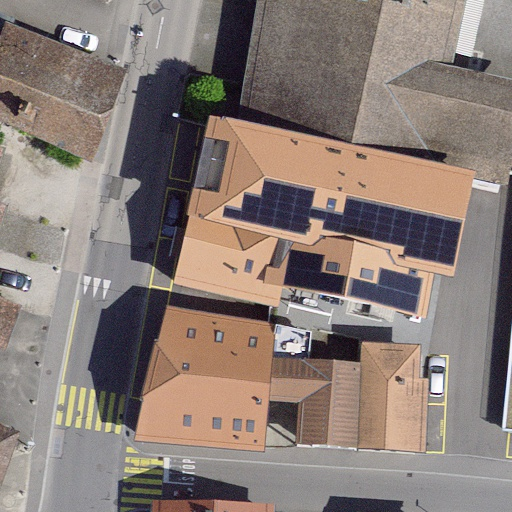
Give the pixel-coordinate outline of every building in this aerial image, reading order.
[(279,0),(249,147),(511,200),(511,197),(511,94),(446,81),(462,0),(279,0)] [(0,66),(11,39),(15,28),(0,22),(0,66)] [(11,39),(0,66),(0,122),(90,157),(109,65),(11,39)] [(249,147),(221,142),(185,300),(264,321),(269,304),(432,333),(440,293),(492,300),(486,361),(511,362),(511,200),(249,147)] [(21,321),(0,313),(0,505),(25,432),(0,423),(0,336),(15,341),(21,321)] [(276,339),(171,327),(138,438),(265,451),(269,417),(306,421),(315,338),(276,334),(276,339)] [(366,362),(365,381),(358,448),(427,452),(432,397),(422,397),(424,364),(366,362)] [(365,381),(318,379),(313,444),(358,448),(365,381)]
